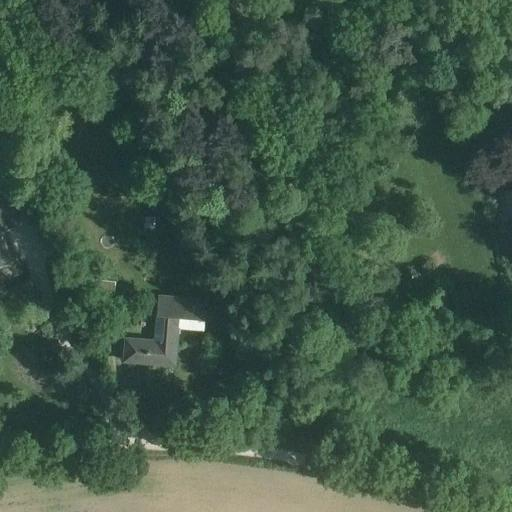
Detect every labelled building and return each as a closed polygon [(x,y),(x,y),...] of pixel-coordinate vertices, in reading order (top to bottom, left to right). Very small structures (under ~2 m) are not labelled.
[(0,133),(13,126),(5,110),(0,113),(0,133)] [(511,189),(503,192),(511,226),(511,189)] [(8,195),(0,198),(0,265),(10,262),(6,251),(26,243),(8,195)] [(145,216),(143,228),(154,228),(156,217),(145,216)] [(123,361),(175,365),(179,316),(204,318),(206,300),(157,296),(156,314),(165,315),(163,341),(125,338),(123,361)]
